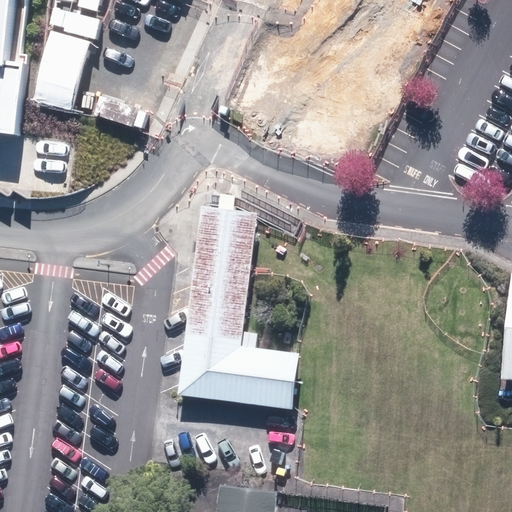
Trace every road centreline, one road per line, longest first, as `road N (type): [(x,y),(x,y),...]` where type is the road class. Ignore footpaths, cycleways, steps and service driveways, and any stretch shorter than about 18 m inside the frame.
road 1 (unknown): [(376,0),(293,174)]
road 2 (unknown): [(195,115),(245,0)]
